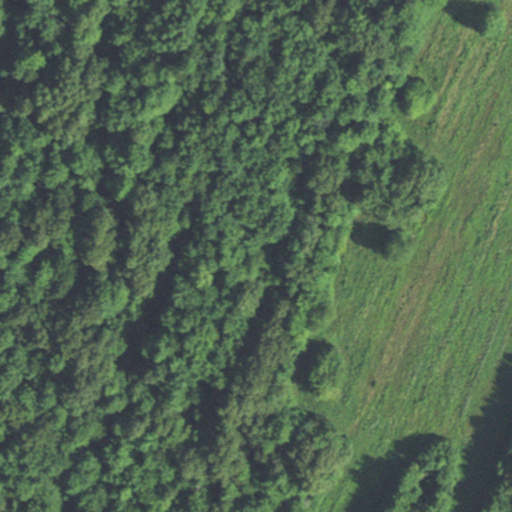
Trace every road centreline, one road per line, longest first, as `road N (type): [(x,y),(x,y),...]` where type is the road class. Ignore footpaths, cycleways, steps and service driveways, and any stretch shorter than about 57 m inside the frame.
road 1 (residential): [(215,511),(404,0)]
road 2 (residential): [(0,282),(110,0)]
